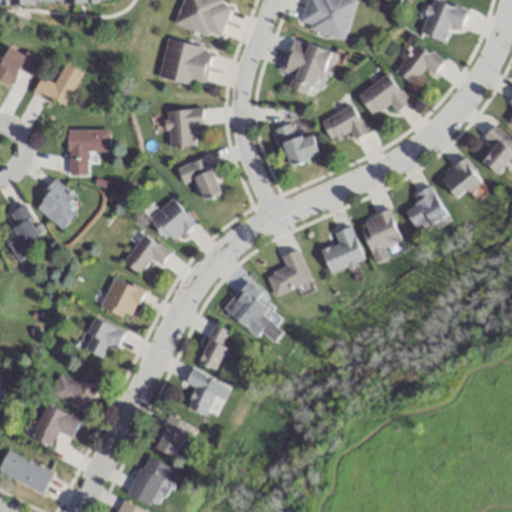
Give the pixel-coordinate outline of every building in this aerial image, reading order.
[(181,0),(173,23),(218,39),(231,2),(224,0),(181,0)] [(354,1),(350,0),(305,0),(299,26),(344,38),(354,1)] [(460,29),(466,10),(437,0),(430,0),(419,33),(443,41),(448,25),(460,29)] [(286,88),(315,98),(331,51),(292,38),(281,73),(290,76),(286,88)] [(203,86),(211,49),(165,39),(157,77),(203,86)] [(395,71),(412,83),(423,67),(433,74),(443,60),(415,42),(395,71)] [(0,81),(9,85),(17,69),(31,76),(39,59),(6,44),(0,56),(0,81)] [(64,107),(82,71),(63,61),(54,79),(42,73),(32,92),(64,107)] [(408,103),(388,73),(357,94),(371,116),(389,104),(395,112),(408,103)] [(320,122),(330,140),(348,130),(353,139),(367,132),(351,104),(320,122)] [(194,146),(192,126),(203,125),(201,108),(165,111),(168,148),(194,146)] [(312,133),(294,137),(290,124),(277,127),(286,165),(318,157),(312,133)] [(496,173),(511,157),(511,143),(494,126),(483,137),(494,148),(482,159),(496,173)] [(108,130),(68,129),(67,174),(87,174),(87,161),(93,161),(93,151),(108,151),(108,130)] [(202,201),(219,195),(205,157),(188,164),(202,201)] [(457,200),(482,182),(465,159),(440,177),(457,200)] [(66,206),(75,197),(58,180),(34,204),(60,229),(75,215),(66,206)] [(415,230),(445,215),(430,185),(412,195),(417,204),(405,210),(415,230)] [(148,218),(169,243),(194,222),(173,197),(148,218)] [(8,213),(15,226),(3,233),(15,258),(43,243),(23,205),(8,213)] [(388,256),(385,249),(402,243),(389,210),(359,221),(375,261),(388,256)] [(333,232),(337,244),(321,249),(329,273),(363,261),(351,226),(333,232)] [(151,258),(159,264),(168,253),(143,233),(121,261),(138,274),(151,258)] [(267,274),(273,294),(308,284),(298,250),(281,255),(285,269),(267,274)] [(98,306),(128,320),(142,290),(112,276),(98,306)] [(256,337),(260,332),(273,343),(282,332),(275,326),(280,320),(261,303),(265,298),(246,281),(223,309),(256,337)] [(80,348),(101,358),(107,345),(115,348),(123,331),(94,318),(80,348)] [(217,371),(228,349),(223,347),(230,332),(215,324),(196,361),(217,371)] [(186,407),(213,419),(228,388),(190,371),(184,383),(194,388),(186,407)] [(49,396),(84,410),(98,379),(82,372),(77,384),(57,376),(49,396)] [(29,438),(48,447),(56,431),(72,438),(80,420),(45,404),(29,438)] [(190,425),(167,415),(153,448),(176,458),(190,425)] [(0,473),(41,493),(51,473),(6,451),(0,462),(0,473)] [(126,494),(158,510),(177,472),(145,456),(126,494)] [(115,511),(145,511),(122,500),(115,511)]
